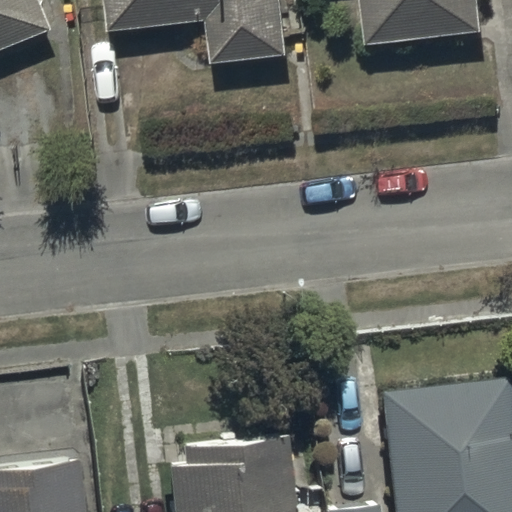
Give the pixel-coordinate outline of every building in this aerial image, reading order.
[(0,0),(0,37),(52,17),(45,0),(0,0)] [(105,0),(107,18),(206,7),(210,50),(285,42),(280,0),(105,0)] [(360,0),(363,30),(367,29),(482,18),(480,0),(360,0)] [(503,370),(378,381),(389,511),(511,511),(511,430),(510,406),(511,405),(511,379),(504,380),(503,370)] [(179,451),(164,453),(169,511),(289,511),(280,422),(177,433),(179,451)] [(0,511),(76,511),(70,447),(0,453),(0,511)] [(378,511),(377,495),(323,499),(324,511),(378,511)]
